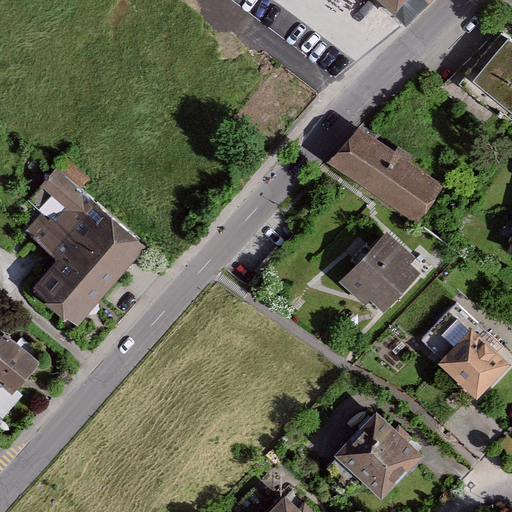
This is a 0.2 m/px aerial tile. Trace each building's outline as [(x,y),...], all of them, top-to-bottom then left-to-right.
[(376,0),(404,21),(424,0),(376,0)] [(466,82),(511,121),(511,227),(501,255),(511,259),(511,47),(500,39),(483,60),(466,82)] [(414,220),(441,186),(355,118),(328,152),(414,220)] [(39,287),(86,325),(150,244),(100,205),(108,195),(62,159),(26,205),(40,215),(26,233),(60,261),(39,287)] [(367,300),(380,313),(416,276),(404,265),(410,259),(382,231),(333,281),(360,307),(367,300)] [(429,363),(470,402),(505,365),(477,338),(483,332),(455,305),(419,343),(434,358),(429,363)] [(20,394),(48,363),(13,332),(0,346),(0,416),(4,420),(24,398),(20,394)] [(376,418),(340,456),(382,495),(418,457),(376,418)] [(295,511),(284,501),(273,511),(295,511)]
